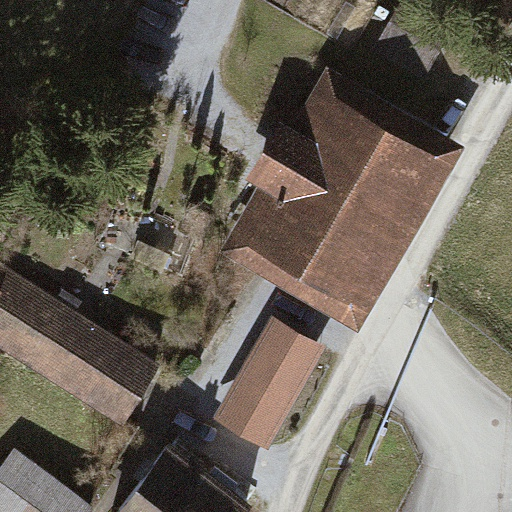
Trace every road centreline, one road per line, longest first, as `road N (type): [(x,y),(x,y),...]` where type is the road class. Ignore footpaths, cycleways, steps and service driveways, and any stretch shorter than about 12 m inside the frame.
road 1 (track): [(377,305),(511,79)]
road 2 (track): [(511,479),(467,461),(377,305)]
road 3 (track): [(285,511),(377,305)]
